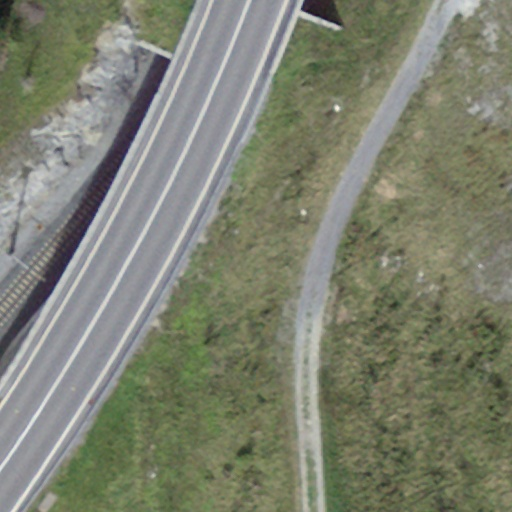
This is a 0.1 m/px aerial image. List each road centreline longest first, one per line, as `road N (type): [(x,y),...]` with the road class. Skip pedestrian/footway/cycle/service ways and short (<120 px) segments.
road 1 (track): [(453,0),(340,204),(314,301),(321,511)]
road 2 (primary): [(249,0),(151,218),(0,467)]
